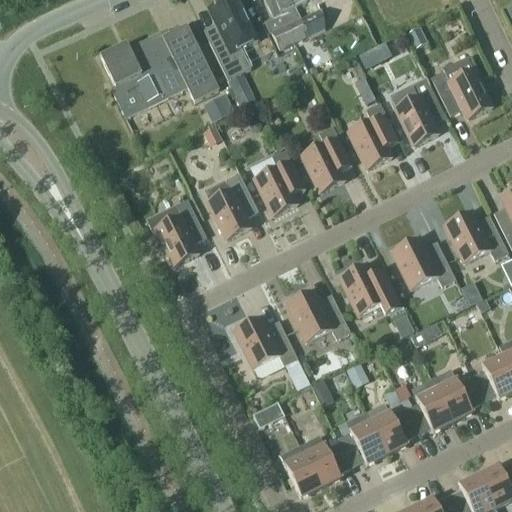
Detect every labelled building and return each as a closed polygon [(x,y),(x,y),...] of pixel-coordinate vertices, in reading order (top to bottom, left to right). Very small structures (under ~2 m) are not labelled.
[(257,45),(235,0),(234,0),(208,13),(221,39),(208,45),(227,84),(251,73),(241,53),(257,45)] [(271,38),(279,54),(309,40),(301,23),(294,11),(288,0),(262,0),(273,22),(281,18),(286,30),(271,38)] [(288,0),(294,11),(311,2),(314,0),(288,0)] [(301,23),(309,40),(310,42),(325,35),(321,13),(301,23)] [(427,46),(419,31),(407,37),(414,53),(427,46)] [(121,51),(100,61),(102,65),(114,90),(110,92),(125,123),(187,93),(194,106),(218,94),(197,51),(180,59),(169,37),(163,41),(161,36),(128,53),(123,55),(121,51)] [(385,48),(360,61),(366,72),(391,59),(385,48)] [(463,114),(468,124),(491,112),(473,75),(477,73),(470,60),(467,62),(467,61),(442,73),(443,76),(431,82),(450,120),(463,114)] [(282,64),(275,67),(277,71),(279,76),(285,73),(283,68),(284,68),(282,64)] [(311,79),(317,76),(314,71),(308,74),(311,79)] [(446,122),(427,84),(412,91),(417,101),(395,112),(414,151),(438,139),(433,129),(446,122)] [(248,91),(236,97),(242,110),(254,104),(248,91)] [(371,97),(361,102),(365,109),(375,104),(371,97)] [(225,100),(210,107),(218,123),(233,116),(225,100)] [(278,100),(264,107),(271,120),(284,113),(278,100)] [(367,174),(391,162),(386,152),(399,146),(380,108),(365,115),(370,125),(348,136),(367,174)] [(222,145),(215,131),(202,137),(209,151),(222,145)] [(320,198),(344,186),(339,176),(352,169),(333,131),(319,138),(324,148),(301,159),(320,198)] [(273,221),(297,209),(292,199),(305,193),(286,154),(272,162),(277,172),(254,183),(273,221)] [(226,244),(250,233),(245,222),(258,216),(248,196),(245,190),(239,178),(225,185),(230,195),(207,206),(226,244)] [(250,187),(245,190),(248,196),(253,193),(250,187)] [(507,198),(501,201),(506,211),(493,218),(511,255),(511,191),(505,195),(507,198)] [(187,204),(146,224),(152,235),(156,233),(174,270),(198,259),(193,248),(206,242),(187,204)] [(450,227),(444,230),(464,268),(489,255),(494,265),(508,258),(489,220),(476,226),(471,216),(465,219),(464,216),(448,223),(450,227)] [(397,253),(392,256),(411,294),(436,281),(441,291),(455,284),(436,246),(423,253),(418,243),(413,246),(411,242),(396,250),(397,253)] [(345,279),(339,282),(358,321),(380,310),(384,320),(403,311),(384,272),(371,279),(366,269),(360,272),(358,268),(343,276),(345,279)] [(473,288),(462,293),(464,297),(468,305),(479,299),(475,291),(473,288)] [(292,306),(287,309),(306,347),(331,334),(336,344),(350,337),(331,299),(318,305),(313,295),(307,298),(306,295),(290,302),(292,306)] [(485,304),(477,308),(481,316),(489,312),(485,304)] [(284,370),(298,364),(278,325),(265,332),(260,322),(255,325),(253,321),(238,329),(239,332),(234,335),(253,373),(278,361),(283,371),(284,370)] [(425,347),(420,337),(411,341),(416,351),(425,347)] [(511,382),(511,343),(498,351),(503,361),(502,361),(511,382)] [(484,375),(470,382),(483,406),(496,400),(498,404),(511,396),(511,382),(502,361),(482,371),(484,375)] [(298,364),(284,370),(291,382),(301,377),(304,376),(298,364)] [(368,385),(359,367),(345,374),(354,392),(368,385)] [(452,426),(472,417),(470,413),(483,406),(470,382),(457,388),(455,382),(454,383),(450,374),(430,384),(452,426)] [(415,402),(416,404),(418,408),(412,411),(405,414),(417,439),(430,433),(432,436),(452,426),(430,384),(412,393),(416,401),(415,402)] [(324,385),(313,390),(317,400),(329,394),(324,385)] [(405,388),(394,394),(401,406),(408,403),(411,401),(405,388)] [(408,403),(401,406),(402,409),(405,414),(412,411),(408,403)] [(284,420),(277,407),(252,419),(259,433),(284,420)] [(404,446),(417,439),(405,414),(397,418),(393,420),(392,421),(390,417),(389,418),(384,408),(365,417),(370,427),(386,459),(406,449),(404,446)] [(339,447),(351,472),(364,466),(366,469),(386,459),(370,427),(365,417),(345,427),(352,441),(339,447)] [(304,460),(320,492),(340,482),(338,479),(351,472),(339,447),(338,447),(331,451),(326,454),(319,439),(299,449),(304,460)] [(335,441),(328,445),(331,451),(338,447),(335,441)] [(299,449),(279,459),(300,502),(320,492),(304,460),(299,449)] [(498,470),(478,480),(494,511),(495,511),(511,503),(511,467),(500,474),(498,470)] [(494,511),(478,480),(458,490),(460,493),(447,500),(453,511),(494,511)] [(453,511),(447,500),(434,506),(432,503),(413,511),(453,511)]
